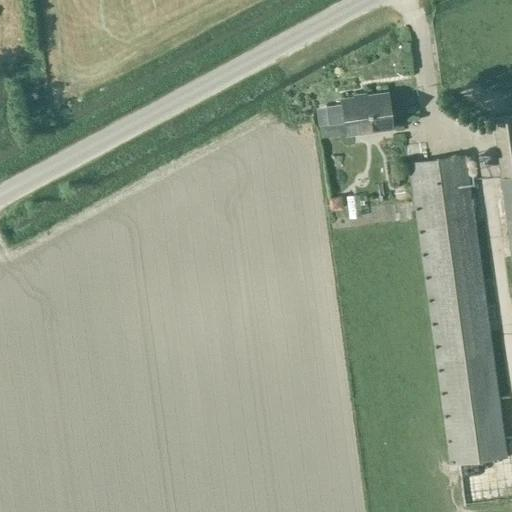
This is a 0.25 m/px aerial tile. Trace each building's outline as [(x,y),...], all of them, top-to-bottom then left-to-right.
[(391,127),(386,92),(340,98),(341,104),(325,107),(327,126),(344,123),(346,134),(391,127)] [(511,115),(493,118),(502,179),(501,180),(511,263),(511,115)] [(327,126),(319,127),(320,137),(329,136),(327,126)] [(450,464),(505,457),(464,156),(409,163),(450,464)] [(337,211),(335,198),(327,199),(329,212),(337,211)]
